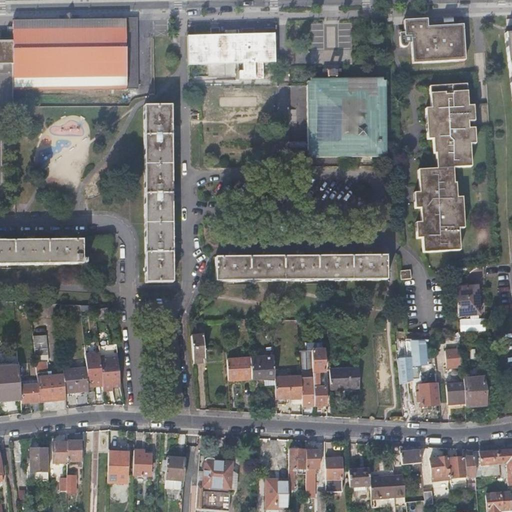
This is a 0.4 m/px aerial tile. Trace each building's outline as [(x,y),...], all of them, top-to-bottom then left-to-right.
[(404,36),(399,36),(399,43),(400,45),(401,46),(402,47),(404,47),(405,47),(406,46),(407,46),(408,44),(408,43),(408,37),(411,37),(412,63),(465,60),(463,25),(465,25),(464,17),(433,18),(403,20),(404,29),(404,36)] [(13,57),(13,64),(14,88),(137,87),(136,19),(12,19),(13,42),(13,53),(13,57)] [(220,34),(211,35),(188,35),(188,64),(243,63),(244,71),(240,71),(240,79),(253,79),(253,78),(260,78),(259,63),(276,62),(275,33),(220,34)] [(0,63),(13,64),(13,57),(13,53),(13,42),(0,41),(0,63)] [(310,82),(307,81),(308,154),(311,154),(311,156),(383,155),(383,154),(385,154),(385,81),(382,81),(382,78),(310,78),(310,82)] [(490,127),(488,103),(478,104),(478,105),(468,105),(467,84),(429,86),(431,108),(425,109),(427,139),(432,139),(433,154),(435,154),(436,169),(419,170),(420,192),(414,193),(415,209),(421,208),(422,223),(416,223),(418,239),(423,239),(424,253),(461,250),(459,229),(465,228),(462,198),(457,198),(456,184),(455,184),(453,168),(472,166),(470,144),(476,143),(475,128),(490,127)] [(171,104),(144,105),(145,282),(172,282),(171,104)] [(0,263),(82,263),(82,262),(85,262),(85,263),(108,263),(108,239),(63,239),(63,238),(56,238),(56,239),(29,240),(29,238),(23,238),(23,240),(0,239),(0,263)] [(230,258),(215,258),(216,282),(387,280),(387,257),(372,257),(372,255),(366,255),(366,257),(338,257),(338,256),(332,256),(332,257),(304,258),(304,256),(298,256),(298,258),(271,258),(271,256),(264,256),(264,258),(236,258),(236,257),(230,257),(230,258)] [(410,270),(401,271),(402,280),(411,279),(410,270)] [(455,288),(457,315),(479,313),(477,286),(455,288)] [(58,317),(56,304),(30,302),(31,316),(58,317)] [(205,358),(203,334),(191,335),(193,358),(194,358),(194,362),(204,361),(203,358),(205,358)] [(46,335),(33,336),(35,362),(36,375),(37,384),(39,401),(65,399),(63,374),(47,376),(46,362),(48,362),(46,335)] [(311,351),(321,350),(321,342),(311,342),(311,351)] [(462,366),(460,348),(445,350),(446,367),(462,366)] [(312,360),(312,374),(313,384),(301,385),(301,398),(302,406),(314,406),(325,406),(324,387),(319,387),(319,374),(324,374),(323,350),(321,350),(311,351),(312,360)] [(301,360),(312,360),(311,351),(306,351),(300,351),(301,360)] [(88,386),(102,384),(100,358),(99,352),(85,353),(87,368),(88,386)] [(426,366),(434,365),(433,356),(425,356),(426,366)] [(109,388),(119,387),(117,357),(100,358),(102,384),(103,392),(109,391),(109,388)] [(274,384),(274,378),(273,357),(250,358),(251,380),(259,379),(259,382),(264,381),(264,385),(274,384)] [(250,358),(227,360),(228,381),(235,380),(235,383),(242,383),(242,380),(251,380),(250,358)] [(89,390),(88,386),(87,368),(75,369),(77,392),(89,390)] [(339,387),(353,386),(352,368),(329,369),(329,389),(339,388),(339,387)] [(77,392),(75,369),(63,371),(65,393),(77,392)] [(312,374),(300,374),(300,377),(301,385),(313,384),(312,374)] [(19,381),(19,376),(0,377),(0,400),(20,399),(19,385),(19,381)] [(301,385),(300,377),(287,378),(288,399),(301,398),(301,385)] [(465,402),(465,411),(476,410),(476,413),(487,412),(484,377),(463,379),(463,383),(464,390),(465,402)] [(288,399),(287,378),(274,378),(274,384),(275,400),(288,399)] [(419,391),(416,392),(416,396),(417,396),(418,401),(420,401),(421,406),(438,404),(435,383),(419,386),(419,391)] [(447,404),(465,402),(464,390),(463,383),(445,384),(447,404)] [(21,403),(39,401),(37,384),(34,384),(19,385),(20,399),(21,403)] [(79,440),(66,440),(66,442),(66,460),(79,460),(79,440)] [(66,460),(66,442),(52,442),(52,462),(66,462),(66,460)] [(29,479),(47,479),(47,471),(46,448),(29,448),(29,479)] [(479,465),(488,464),(505,463),(507,484),(511,483),(511,448),(478,451),(479,465)] [(145,450),(134,449),(133,474),(151,475),(152,454),(144,454),(145,450)] [(305,449),(288,449),(288,468),(288,479),(288,483),(288,489),(295,489),(295,468),(305,468),(305,449)] [(317,449),(305,449),(305,468),(318,468),(317,449)] [(128,452),(108,451),(107,481),(126,482),(128,452)] [(419,451),(400,453),(401,465),(409,464),(410,471),(421,470),(419,451)] [(180,480),(183,480),(185,458),(167,456),(165,478),(180,480)] [(472,456),(463,457),(465,476),(475,475),(473,466),(472,456)] [(447,458),(447,457),(429,459),(431,477),(449,475),(447,458)] [(463,457),(447,458),(449,475),(449,478),(465,476),(463,457)] [(341,458),(324,458),(325,480),(325,492),(342,492),(341,458)] [(196,484),(195,509),(198,509),(228,511),(229,492),(231,492),(233,490),(234,489),(234,488),(235,474),(230,474),(231,462),(204,459),(202,485),(196,484)] [(347,469),(348,485),(370,485),(369,480),(368,469),(347,469)] [(66,475),(66,491),(74,491),(74,475),(66,475)] [(369,480),(370,485),(371,498),(405,496),(403,475),(386,477),(386,479),(369,480)] [(180,487),(180,480),(165,478),(164,486),(180,487)] [(288,483),(288,479),(279,478),(265,478),(265,508),(288,508),(288,489),(288,483)] [(423,491),(424,500),(425,505),(433,503),(431,490),(423,491)] [(325,511),(325,491),(316,491),(316,511),(325,511)] [(509,491),(485,493),(486,511),(498,511),(498,509),(511,508),(509,491)]
